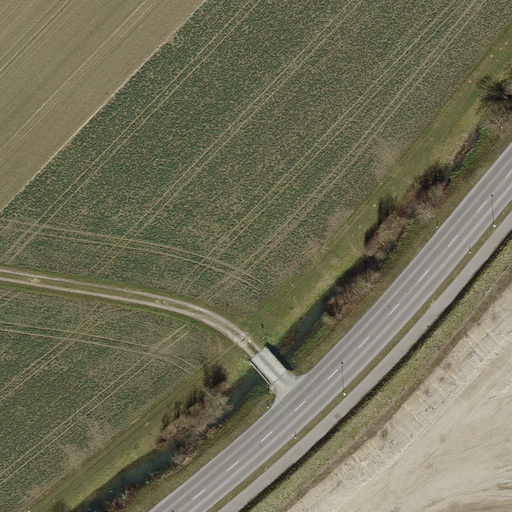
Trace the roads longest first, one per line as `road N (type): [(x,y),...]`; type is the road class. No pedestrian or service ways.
road 1 (secondary): [(177,511),(363,343),(511,171)]
road 2 (track): [(304,403),(237,333),(210,317),(136,295),(0,272)]
